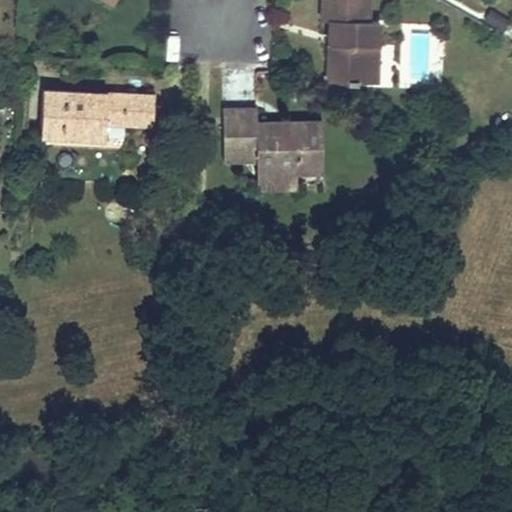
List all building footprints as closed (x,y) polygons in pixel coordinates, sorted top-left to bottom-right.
[(371,18),(372,0),(325,0),(325,17),(330,17),(340,17),(339,37),(330,37),(330,52),(341,52),(340,74),(372,76),(372,39),(384,39),(385,19),(371,18)] [(340,17),(330,17),(330,37),(339,37),(340,17)] [(384,77),(384,39),(372,39),(372,76),(384,77)] [(341,52),(330,52),(329,73),(340,74),(341,52)] [(132,94),(46,88),(45,134),(110,138),(111,123),(112,112),(131,112),(132,94)] [(157,126),(158,95),(132,94),(131,112),(112,112),(111,123),(157,126)] [(219,104),(218,156),(252,156),(251,172),(290,173),(317,173),(318,119),(276,118),(276,126),(266,126),(266,119),(253,118),(253,104),(219,104)] [(290,173),(251,172),(251,185),(290,186),(290,173)]
